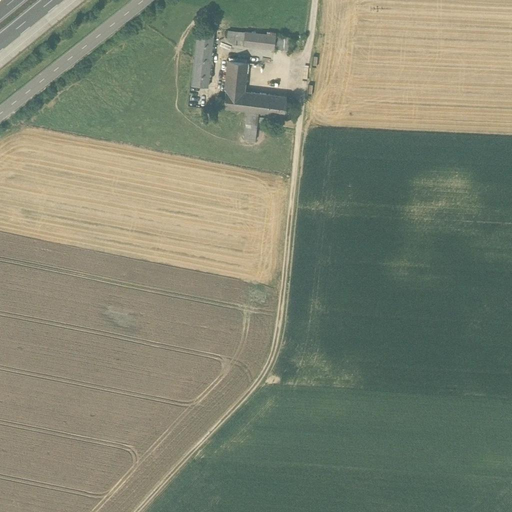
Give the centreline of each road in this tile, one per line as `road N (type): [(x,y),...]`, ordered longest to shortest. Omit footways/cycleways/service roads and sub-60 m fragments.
road 1 (track): [(314,0),(284,290),(258,377),(135,511)]
road 2 (unclassified): [(144,0),(0,114)]
